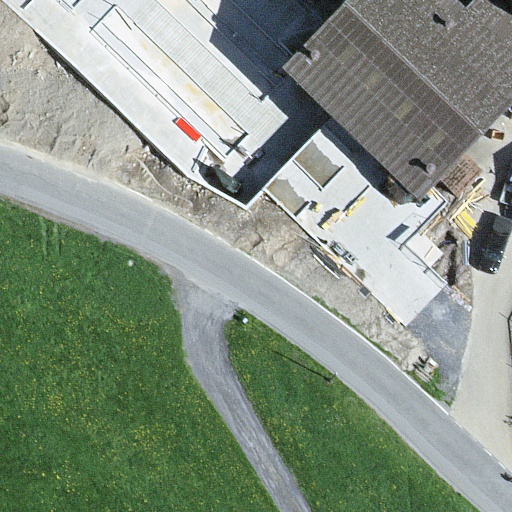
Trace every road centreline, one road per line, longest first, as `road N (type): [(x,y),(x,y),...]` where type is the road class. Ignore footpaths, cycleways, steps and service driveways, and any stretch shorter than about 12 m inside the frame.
road 1 (tertiary): [(511,501),(316,321),(128,216),(0,166)]
road 2 (unknown): [(480,472),(511,343)]
